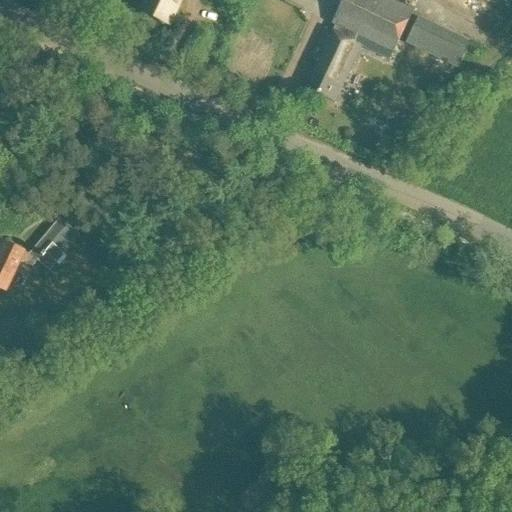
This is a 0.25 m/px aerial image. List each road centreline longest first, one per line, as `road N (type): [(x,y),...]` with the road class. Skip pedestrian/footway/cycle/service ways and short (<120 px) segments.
road 1 (tertiary): [(511,246),(0,7)]
road 2 (track): [(511,43),(379,182)]
